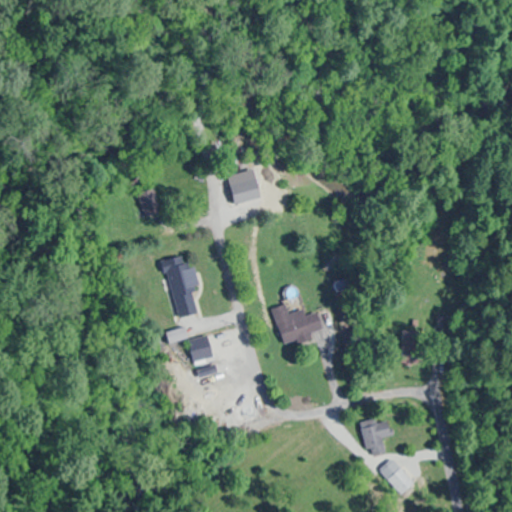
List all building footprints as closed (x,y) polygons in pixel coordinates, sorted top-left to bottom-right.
[(261,198),(257,179),(229,185),(233,203),(261,198)] [(161,213),(155,188),(137,193),(144,217),(161,213)] [(194,266),(180,269),(177,258),(164,261),(177,318),(205,312),(194,266)] [(356,288),(354,278),(335,282),(337,293),(356,288)] [(275,313),(284,344),(324,332),(318,312),(307,316),(304,304),(275,313)] [(214,357),(209,335),(190,340),(195,361),(214,357)] [(382,439),(393,436),(389,418),(362,424),(370,457),(386,453),(382,439)] [(406,462),(401,466),(395,459),(380,470),(402,497),(422,481),(406,462)]
